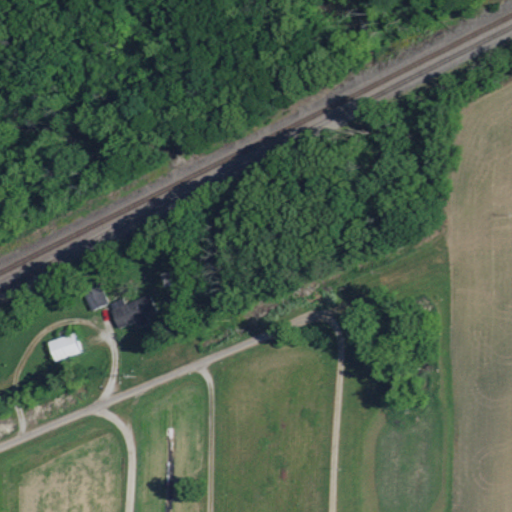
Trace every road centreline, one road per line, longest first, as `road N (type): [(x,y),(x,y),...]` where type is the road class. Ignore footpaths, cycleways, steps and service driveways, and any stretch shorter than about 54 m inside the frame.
road 1 (residential): [(303,321),(0,450)]
road 2 (residential): [(332,511),(339,342),(331,328),(303,321)]
road 3 (residential): [(211,511),(213,404),(200,366)]
